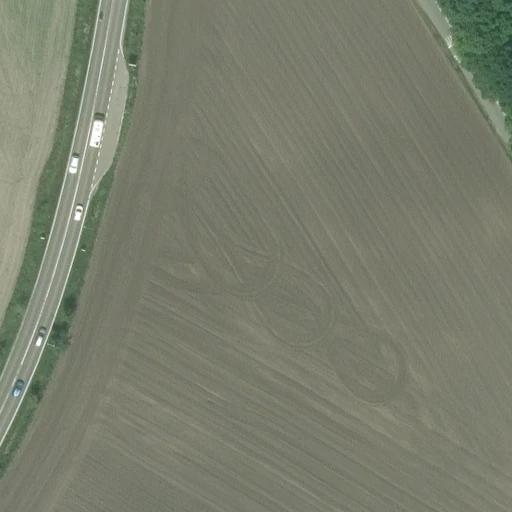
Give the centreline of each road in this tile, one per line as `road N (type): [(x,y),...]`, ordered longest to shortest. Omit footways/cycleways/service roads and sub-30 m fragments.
road 1 (secondary): [(0,405),(62,245),(113,0)]
road 2 (unclassified): [(511,138),(429,0)]
